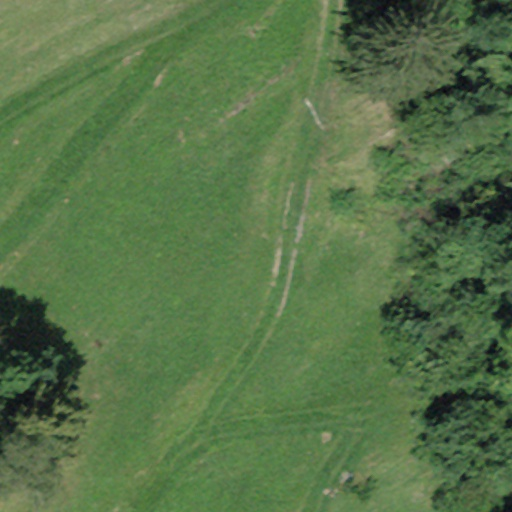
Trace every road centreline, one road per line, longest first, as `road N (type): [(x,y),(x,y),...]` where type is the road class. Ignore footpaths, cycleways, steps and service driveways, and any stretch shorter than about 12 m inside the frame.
road 1 (track): [(336,0),(285,279),(247,360),(201,425),(211,433),(331,415),(347,420),(354,434),(309,511)]
road 2 (track): [(0,114),(199,0)]
